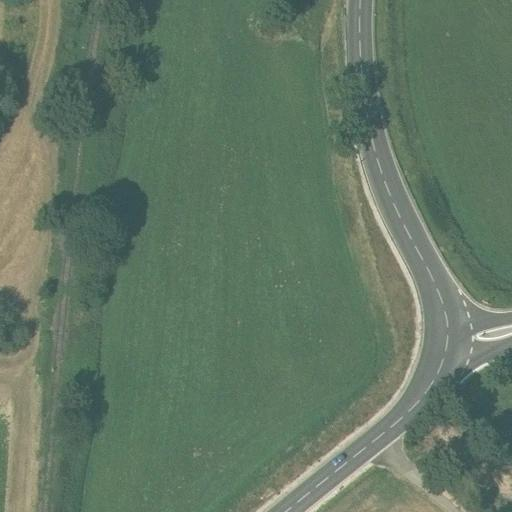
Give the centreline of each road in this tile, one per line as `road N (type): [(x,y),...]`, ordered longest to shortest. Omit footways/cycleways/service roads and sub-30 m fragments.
road 1 (tertiary): [(360,0),(364,111),(380,181),(406,259),(464,373)]
road 2 (secondary): [(285,511),(464,373)]
road 3 (track): [(0,371),(29,375),(18,511)]
